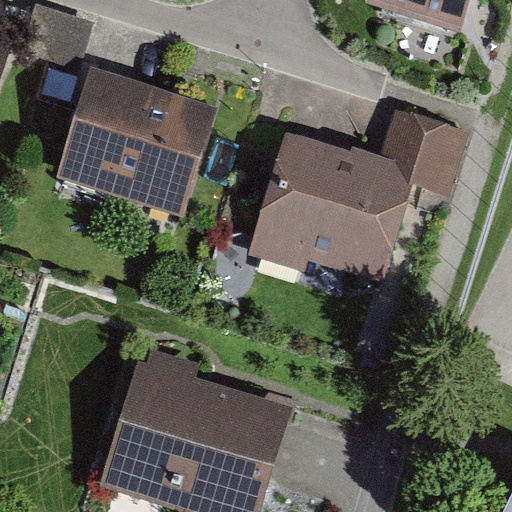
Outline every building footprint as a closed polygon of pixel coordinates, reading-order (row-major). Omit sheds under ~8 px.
[(468,0),(363,0),(368,8),(458,35),(468,0)] [(47,10),(39,62),(89,69),(97,17),(47,10)] [(0,142),(27,62),(0,52),(0,142)] [(224,120),(99,86),(73,179),(199,213),(224,120)] [(399,287),(426,186),(458,194),(473,138),(402,119),(391,163),(295,138),(265,252),(399,287)] [(276,511),(303,419),(153,376),(120,489),(202,511),(276,511)]
